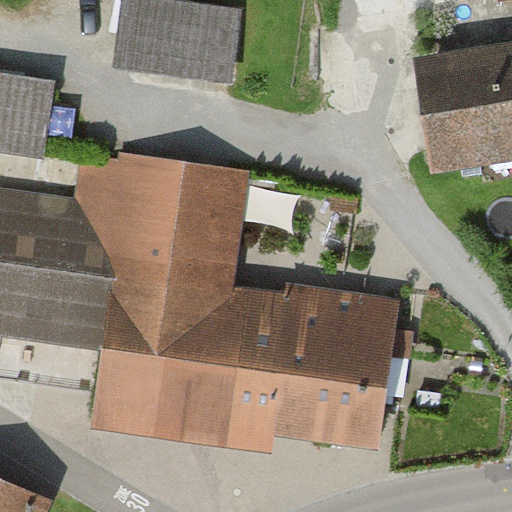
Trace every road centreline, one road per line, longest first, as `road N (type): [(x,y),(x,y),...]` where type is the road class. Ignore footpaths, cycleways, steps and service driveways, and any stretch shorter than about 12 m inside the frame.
road 1 (track): [(511,351),(371,160),(105,93),(67,37),(0,28)]
road 2 (residential): [(138,511),(0,433)]
road 3 (tertiary): [(511,488),(387,511)]
